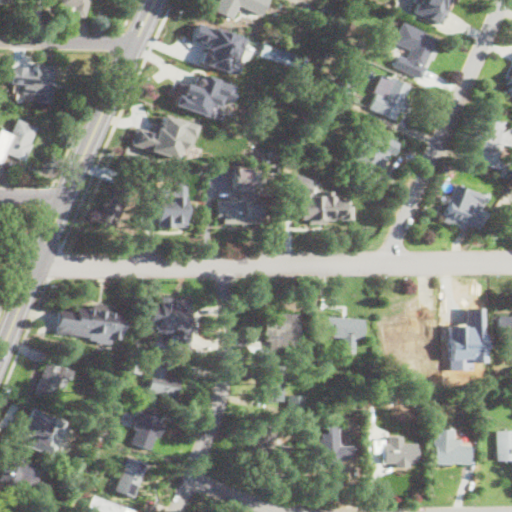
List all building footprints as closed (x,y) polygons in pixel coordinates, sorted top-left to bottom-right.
[(87,0),(85,13),(84,19),(70,16),(71,12),(57,9),(58,0),(87,0)] [(266,0),(258,16),(237,5),(230,19),(213,11),(218,0),(266,0)] [(449,0),(445,8),(446,8),(440,24),(411,11),(415,3),(411,1),(411,0),(449,0)] [(333,14),(329,23),(326,22),(323,29),(316,25),(319,19),(316,17),(320,7),(333,14)] [(435,38),(422,67),(404,59),(408,50),(393,42),(402,23),(435,38)] [(198,61),(233,73),(237,71),(239,65),(237,62),(244,37),(209,25),(207,30),(193,25),(189,39),(204,44),(198,61)] [(53,83),(53,85),(51,103),(34,101),(34,95),(20,94),(21,92),(22,82),(30,83),(30,81),(31,81),(33,64),(51,66),(49,82),(53,83)] [(170,103),(211,118),(218,98),(229,102),(234,84),(196,72),(192,85),(177,81),(170,103)] [(333,93),(349,97),(354,82),(338,77),(333,93)] [(407,86),(403,98),(407,99),(402,113),(398,111),(394,120),(370,110),(377,94),(377,92),(383,94),(389,79),(407,86)] [(135,127),(129,144),(174,158),(177,147),(179,148),(181,143),(189,146),(192,136),(193,136),(198,124),(173,116),(172,118),(159,113),(156,126),(153,125),(152,132),(135,127)] [(36,128),(28,143),(31,144),(23,161),(6,154),(1,164),(0,163),(0,130),(8,134),(15,119),(36,128)] [(505,123),(504,131),(511,132),(511,148),(501,146),(498,160),(511,162),(511,168),(510,180),(498,177),(500,168),(478,164),(480,150),(472,149),(475,132),(483,134),(485,126),(490,127),(491,120),(505,123)] [(389,139),(381,158),(370,181),(347,170),(357,145),(362,147),(369,131),(389,139)] [(278,153),(275,159),(267,156),(270,149),(278,153)] [(297,159),(294,167),(285,162),(288,155),(297,159)] [(232,189),(232,168),(252,168),(253,189),(232,189)] [(292,172),(287,189),(299,194),(299,218),(307,218),(307,222),(325,222),(325,219),(332,219),(332,217),(338,217),(338,219),(351,219),(351,205),(348,205),(348,198),(335,198),(335,194),(332,194),(332,190),(321,191),(321,195),(308,195),(311,181),(292,172)] [(131,179),(124,196),(126,197),(112,229),(94,221),(108,188),(110,189),(116,174),(131,179)] [(155,225),(183,225),(183,181),(171,182),(171,189),(167,189),(167,187),(155,188),(155,225)] [(486,196),(479,214),(477,213),(471,227),(442,216),(455,184),(486,196)] [(259,226),(213,226),(213,219),(216,219),(216,203),(228,203),(239,203),(239,193),(257,193),(257,203),(259,203),(259,226)] [(169,347),(184,350),(188,333),(186,333),(189,318),(186,317),(190,300),(160,295),(158,303),(147,301),(145,312),(147,313),(144,326),(153,328),(153,332),(171,334),(169,347)] [(68,313),(89,315),(89,313),(95,314),(95,316),(106,317),(104,337),(75,334),(75,342),(65,341),(68,313)] [(299,317),(298,352),(268,351),(269,315),(299,315),(299,317)] [(426,339),(427,351),(416,352),(415,341),(405,341),(405,354),(391,355),(391,342),(385,343),(385,335),(384,323),(401,322),(401,317),(431,315),(433,339),(426,339)] [(511,336),(497,335),(498,316),(511,316),(511,336)] [(363,319),(362,339),(353,339),(352,355),(340,354),(340,339),(334,339),(335,318),(363,319)] [(137,339),(137,343),(137,350),(129,349),(131,339),(137,339)] [(417,373),(401,373),(400,357),(417,357),(417,373)] [(142,361),(139,374),(123,371),(126,358),(142,361)] [(61,383),(53,402),(34,394),(48,363),(58,368),(56,374),(64,377),(61,383)] [(282,365),(280,400),(263,399),(265,364),(282,365)] [(178,377),(175,393),(166,392),(166,395),(148,392),(151,376),(148,375),(149,365),(165,368),(164,375),(178,377)] [(394,403),(384,403),(384,394),(394,394),(394,403)] [(104,398),(100,407),(93,405),(97,395),(104,398)] [(303,396),(302,411),(287,411),(287,395),(303,396)] [(29,407),(62,419),(49,454),(19,443),(23,434),(18,432),(22,424),(20,423),(23,413),(27,414),(29,407)] [(159,419),(147,449),(133,443),(144,414),(159,419)] [(279,440),(275,455),(251,449),(254,439),(258,422),(272,426),(269,437),(279,440)] [(111,430),(108,438),(95,433),(98,425),(111,430)] [(451,445),(460,446),(468,447),(467,464),(432,461),(433,445),(437,445),(439,431),(452,432),(451,445)] [(511,432),(511,458),(496,458),(496,432),(511,432)] [(338,438),(338,446),(359,446),(359,459),(338,459),(338,467),(314,467),(314,439),(338,438)] [(288,456),(278,454),(280,443),(290,445),(288,456)] [(413,465),(387,465),(386,445),(412,445),(413,465)] [(0,476),(7,454),(23,460),(24,459),(34,462),(26,484),(19,482),(17,487),(14,486),(12,492),(0,487),(0,476)] [(140,476),(132,498),(113,490),(126,458),(145,465),(140,476)] [(97,497),(95,503),(89,501),(91,495),(97,497)]
